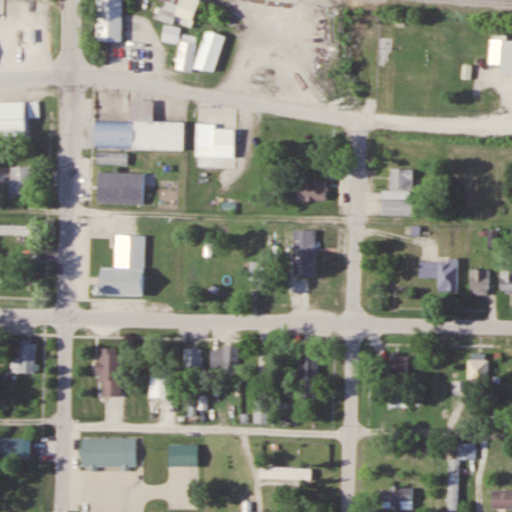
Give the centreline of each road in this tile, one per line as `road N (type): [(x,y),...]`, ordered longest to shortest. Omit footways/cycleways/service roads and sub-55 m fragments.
road 1 (residential): [(0,78),(72,71),(361,120),(511,120)]
road 2 (residential): [(511,327),(0,314)]
road 3 (residential): [(61,511),(73,30)]
road 4 (residential): [(349,511),(361,120)]
